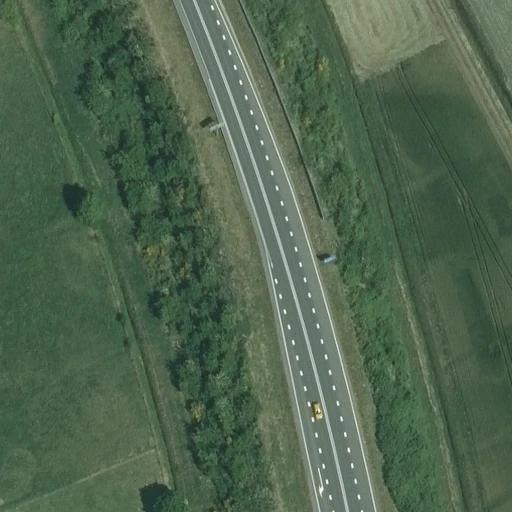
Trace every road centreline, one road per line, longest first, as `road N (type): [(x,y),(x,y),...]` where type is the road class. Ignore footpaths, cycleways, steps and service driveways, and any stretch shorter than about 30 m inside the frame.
road 1 (trunk): [(345,511),(289,281),(189,0)]
road 2 (track): [(437,0),(511,142)]
